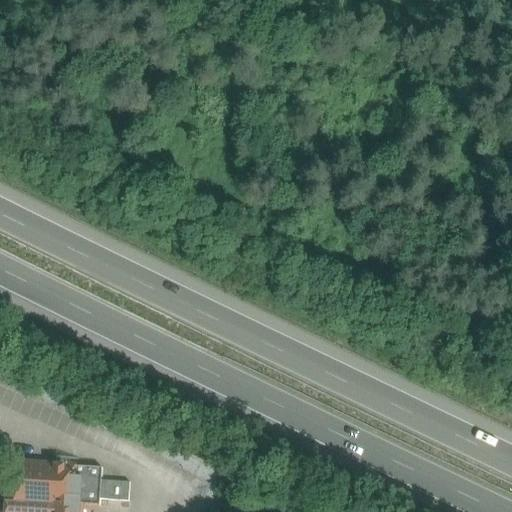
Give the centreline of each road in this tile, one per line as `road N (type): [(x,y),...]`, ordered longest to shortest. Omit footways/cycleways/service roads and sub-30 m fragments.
road 1 (motorway): [(511,463),(0,211)]
road 2 (motorway): [(0,267),(498,511)]
